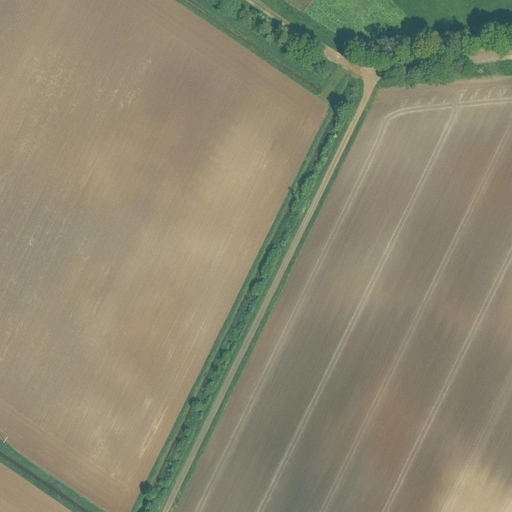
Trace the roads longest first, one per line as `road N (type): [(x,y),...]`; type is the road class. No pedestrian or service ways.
road 1 (unclassified): [(158,511),(364,73)]
road 2 (track): [(511,46),(364,73),(253,0)]
